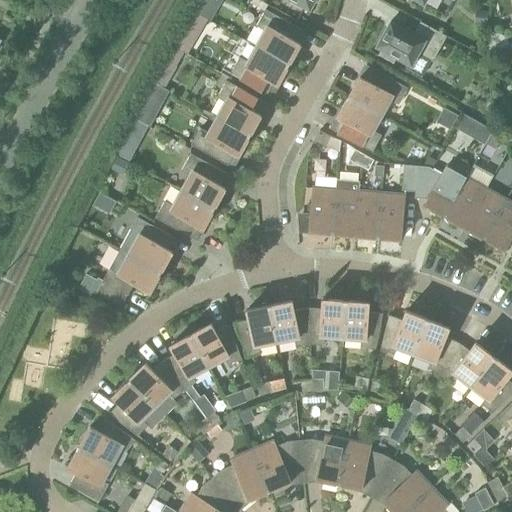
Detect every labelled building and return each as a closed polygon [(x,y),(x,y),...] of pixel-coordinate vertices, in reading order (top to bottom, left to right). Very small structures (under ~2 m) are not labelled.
[(194,0),(192,2),(203,12),(213,0),(194,0)] [(291,0),(290,3),(302,9),(304,6),(310,10),(316,0),(291,0)] [(257,46),(290,65),(301,44),(297,42),(303,30),(266,10),(257,26),(265,31),(257,46)] [(379,55),(394,63),(397,58),(412,66),(419,53),(433,61),(447,36),(421,22),(414,34),(391,21),(377,47),(382,50),(379,55)] [(509,44),(511,42),(511,25),(511,26),(511,27),(511,41),(510,43),(506,39),(501,34),(496,32),(488,32),(486,58),(487,58),(509,44)] [(278,85),(290,65),(257,46),(249,62),(240,57),(231,74),(268,94),(274,83),(278,85)] [(185,53),(175,47),(174,49),(167,62),(177,67),(185,53)] [(349,97),(382,115),(390,100),(399,105),(408,88),(371,67),(365,79),(361,77),(349,97)] [(218,118),(251,135),(262,115),(258,113),(264,101),(227,81),(218,98),(226,102),(218,118)] [(373,130),(382,115),(349,97),(338,118),(342,120),(336,132),(373,152),(382,135),(373,130)] [(436,121),(450,130),(458,115),(444,107),(436,121)] [(457,126),(465,131),(471,119),(463,115),(457,126)] [(239,156),(251,135),(218,118),(209,133),(201,128),(191,145),(229,165),(235,154),(239,156)] [(324,147),(329,138),(319,133),(314,142),(324,147)] [(486,144),(496,149),(502,140),(491,134),(486,144)] [(359,165),(365,155),(355,149),(349,160),(359,165)] [(182,191),(215,209),(226,188),(222,186),(228,174),(191,154),(182,171),(191,175),(182,191)] [(365,155),(359,165),(369,170),(375,160),(365,155)] [(415,198),(418,166),(404,165),(402,191),(415,192),(415,198)] [(430,208),(445,216),(467,178),(446,166),(442,174),(430,167),(418,166),(415,198),(428,199),(425,205),(430,208)] [(310,231),(333,233),(337,190),(338,179),(315,177),(314,188),(313,188),(310,231)] [(465,227),(487,189),(467,178),(445,216),(465,227)] [(337,190),(333,233),(356,235),(359,192),(360,181),(338,179),(337,190)] [(485,239),(507,200),(487,189),(465,227),(485,239)] [(204,229),(215,209),(182,191),(174,206),(165,201),(156,218),(193,238),(200,227),(204,229)] [(378,237),(382,194),(359,192),(356,235),(378,237)] [(382,194),(378,237),(402,239),(406,196),(382,194)] [(511,203),(507,200),(485,239),(506,250),(511,238),(511,203)] [(132,230),(121,250),(129,255),(162,273),(173,252),(169,249),(175,238),(139,218),(132,230)] [(78,289),(94,298),(96,293),(118,305),(125,294),(128,295),(134,284),(150,293),(162,273),(129,255),(121,250),(108,272),(117,276),(112,285),(103,280),(102,282),(86,273),(78,289)] [(343,338),(346,301),(323,299),(322,309),(308,308),(311,345),(325,344),(325,337),(343,338)] [(311,345),(308,308),(295,311),(293,301),(270,305),(277,342),(295,338),(296,345),(311,345)] [(346,301),(343,338),(362,339),(361,346),(376,349),(383,313),(369,313),(370,303),(346,301)] [(259,346),(277,342),(270,305),(247,310),(249,320),(235,323),(247,358),(261,353),(259,346)] [(415,354),(428,319),(406,311),(403,320),(389,315),(380,351),(395,354),(397,348),(415,354)] [(441,375),(459,342),(446,337),(450,328),(428,319),(415,354),(431,361),(429,367),(441,375)] [(191,334),(209,367),(225,358),(228,365),(242,359),(229,325),(216,332),(212,323),(191,334)] [(193,376),(209,367),(191,334),(171,346),(175,354),(163,361),(185,390),(196,382),(193,376)] [(473,387),(495,357),(476,343),(470,351),(459,342),(441,375),(454,382),(458,376),(473,387)] [(511,370),(495,357),(473,387),(487,398),(482,403),(493,414),(511,394),(511,382),(508,379),(511,373),(511,370)] [(174,399),(185,390),(163,361),(153,371),(146,364),(130,380),(156,407),(169,394),(174,399)] [(355,387),(367,390),(369,379),(358,376),(355,387)] [(303,392),(314,391),(313,379),(302,380),(303,392)] [(313,379),(314,391),(325,391),(324,379),(313,379)] [(142,419),(156,407),(130,380),(113,396),(120,403),(109,414),(139,436),(148,424),(142,419)] [(371,391),(383,393),(385,383),(374,380),(371,391)] [(271,393),(267,382),(256,386),(260,396),(271,393)] [(257,398),(252,386),(242,390),(246,402),(257,398)] [(418,415),(424,405),(415,399),(409,410),(418,415)] [(511,402),(496,417),(507,428),(511,424),(511,402)] [(424,405),(418,415),(428,421),(434,410),(424,405)] [(241,415),(245,426),(256,421),(252,411),(241,415)] [(206,418),(213,428),(222,421),(215,412),(206,418)] [(146,429),(162,444),(176,429),(160,414),(146,429)] [(79,447),(112,464),(121,449),(127,452),(136,440),(106,418),(99,431),(90,426),(79,447)] [(204,435),(213,428),(206,418),(197,425),(204,435)] [(455,434),(464,443),(472,435),(463,427),(455,434)] [(340,484),(349,441),(326,436),(324,442),(313,439),(300,440),(305,483),(305,480),(317,479),(340,484)] [(467,446),(475,455),(483,447),(475,438),(467,446)] [(304,483),(305,483),(300,440),(288,442),(277,446),(274,441),(253,450),(270,491),(292,482),(304,480),(304,483)] [(189,449),(200,462),(209,454),(197,441),(189,449)] [(372,498),(393,460),(382,454),(371,451),(372,446),(349,441),(340,484),(363,489),(373,495),(371,497),(372,498)] [(162,455),(171,461),(178,452),(170,445),(162,455)] [(103,481),(112,464),(79,447),(68,468),(77,472),(70,485),(100,502),(109,484),(103,481)] [(249,500),(270,491),(253,450),(231,460),(233,465),(222,470),(213,478),(241,511),(242,510),(240,508),(249,500)] [(153,468),(162,474),(169,465),(160,458),(153,468)] [(394,511),(407,511),(432,488),(416,471),(412,475),(404,466),(393,460),(372,498),(374,495),(384,501),(394,511)] [(493,492),(504,486),(498,477),(488,482),(493,492)] [(241,511),(213,478),(203,486),(197,496),(192,493),(180,511),(234,511),(239,509),(241,511)] [(139,494),(151,501),(157,490),(145,483),(139,494)] [(504,486),(493,492),(498,502),(509,496),(504,486)] [(447,511),(445,509),(449,505),(432,488),(407,511),(447,511)] [(494,504),(484,488),(474,493),(484,510),(494,504)] [(144,511),(151,501),(139,494),(129,511),(144,511)]
